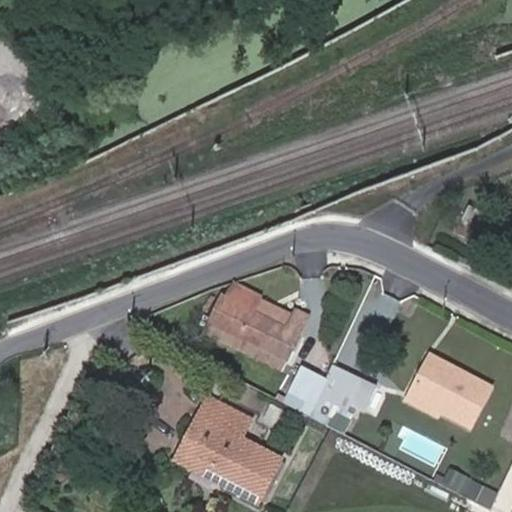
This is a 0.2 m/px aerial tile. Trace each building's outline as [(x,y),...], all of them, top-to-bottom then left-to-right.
[(232,286),(208,335),(279,371),(284,361),(287,362),(309,318),(295,311),(291,319),(277,312),(273,320),(257,312),(263,299),(234,285),(232,286)] [(261,304),(257,312),(273,320),(277,312),(261,304)] [(490,388),(431,358),(408,400),(438,416),(441,410),(471,426),(490,388)] [(363,381),(333,368),(327,382),(311,418),(331,429),(339,410),(349,414),(352,407),(363,381)] [(327,382),(307,371),(289,407),(311,418),(327,382)] [(363,381),(352,407),(367,415),(379,389),(363,381)] [(259,500),(280,457),(240,437),(250,417),(207,396),(198,415),(206,419),(189,454),(229,474),(224,483),(259,500)] [(229,474),(189,454),(206,419),(198,415),(176,459),(224,483),(229,474)] [(463,497),(471,479),(449,469),(444,479),(436,474),(433,481),(463,497)] [(476,503),(484,486),(471,479),(463,497),(476,503)]
